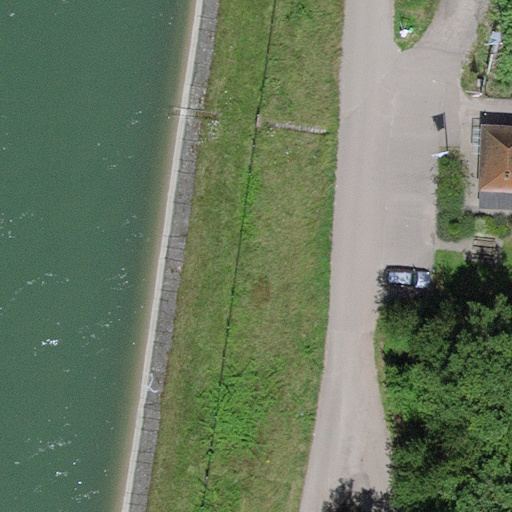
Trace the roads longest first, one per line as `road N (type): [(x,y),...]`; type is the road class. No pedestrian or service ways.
road 1 (unclassified): [(372,109),(348,387),(401,511)]
road 2 (unclassified): [(511,115),(372,109)]
